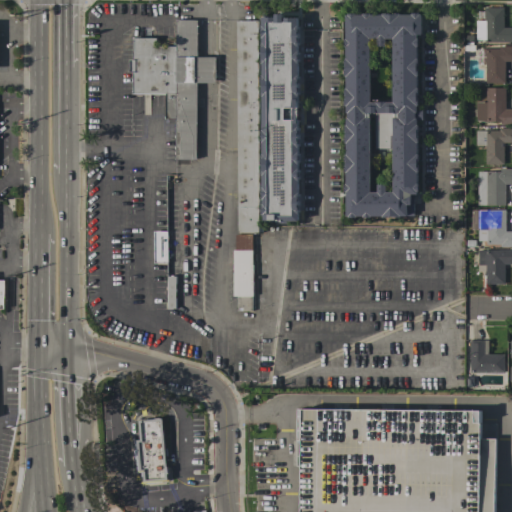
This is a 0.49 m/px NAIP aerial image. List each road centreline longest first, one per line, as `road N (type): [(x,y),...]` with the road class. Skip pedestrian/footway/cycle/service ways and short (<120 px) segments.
road 1 (tertiary): [(38,347),(216,392),(226,413),(226,511)]
road 2 (primary): [(38,0),(38,233)]
road 3 (primary): [(69,351),(67,175)]
road 4 (primary): [(38,347),(46,511)]
